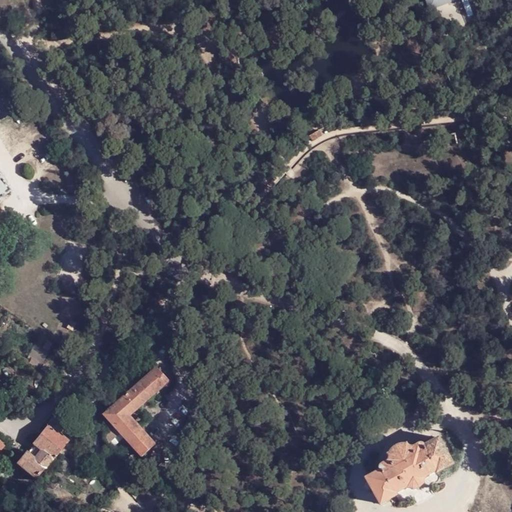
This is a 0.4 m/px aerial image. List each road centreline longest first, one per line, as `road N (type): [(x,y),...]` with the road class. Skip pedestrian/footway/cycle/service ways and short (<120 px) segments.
road 1 (track): [(214,280),(313,208),(377,190),(426,203),(486,256),(500,285)]
road 2 (track): [(214,280),(393,343),(470,428)]
road 3 (track): [(179,397),(163,465),(176,495),(213,511)]
